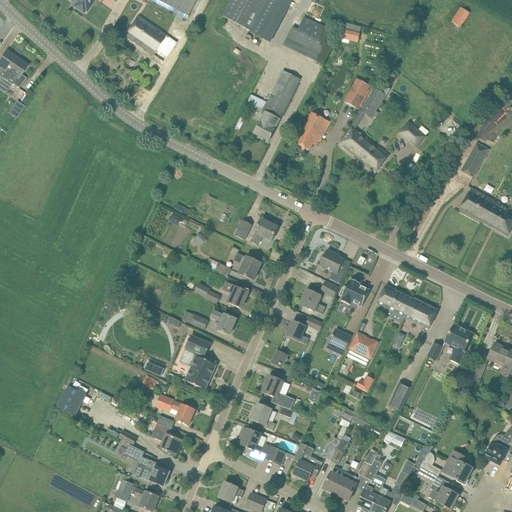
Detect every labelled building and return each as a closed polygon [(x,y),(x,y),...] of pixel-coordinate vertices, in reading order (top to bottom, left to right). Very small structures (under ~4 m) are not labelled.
[(74,6),(83,13),(85,10),(87,11),(94,0),(71,0),(76,4),(74,6)] [(149,0),(187,20),(197,0),(149,0)] [(250,32),(269,42),(291,0),(230,0),(222,16),(251,32),(250,32)] [(451,22),(461,28),(470,14),(461,8),(451,22)] [(138,17),(124,36),(163,64),(177,44),(138,17)] [(304,17),(298,30),(324,42),(330,30),(304,17)] [(166,32),(170,25),(164,21),(159,28),(166,32)] [(345,29),(342,40),(358,43),(360,33),(345,29)] [(2,78),(0,81),(0,89),(5,93),(11,84),(12,84),(19,89),(20,87),(26,78),(21,75),(22,74),(28,66),(17,58),(16,59),(7,52),(7,51),(1,59),(0,60),(0,66),(7,71),(2,78)] [(273,128),(277,119),(278,119),(299,79),(284,71),(262,112),(265,113),(254,134),(269,141),(275,130),(273,128)] [(344,101),(358,110),(370,86),(357,78),(344,101)] [(380,83),(360,111),(365,115),(372,120),(391,90),(380,83)] [(230,115),(245,123),(251,112),(252,113),(264,90),(252,84),(245,98),(240,96),(230,115)] [(17,101),(9,113),(17,119),(18,117),(25,107),(17,101)] [(330,123),(311,113),(295,144),(309,151),(315,140),(320,142),(330,123)] [(426,137),(408,122),(399,133),(416,149),(426,137)] [(365,139),(352,129),(339,145),(354,156),(354,155),(358,158),(357,159),(364,165),(375,174),(390,156),(379,147),(378,149),(366,139),(365,139)] [(489,150),(477,144),(461,171),(473,178),(489,150)] [(459,211),(482,223),(494,201),(472,189),(459,211)] [(494,201),(482,223),(489,227),(489,226),(508,237),(511,229),(511,213),(508,211),(509,209),(494,201)] [(169,213),(166,219),(180,227),(181,226),(197,234),(201,228),(180,218),(169,213)] [(250,243),(258,246),(262,237),(271,242),(278,228),(262,220),(250,243)] [(235,236),(245,241),(252,225),(242,221),(235,236)] [(200,233),(195,239),(202,245),(207,240),(200,233)] [(327,250),(320,266),(333,272),(329,279),(340,284),(346,272),(340,269),(345,260),(335,255),(336,254),(327,250)] [(239,274),(254,281),(261,264),(247,258),(246,258),(237,254),(234,261),(243,265),(239,274)] [(361,257),(357,263),(362,266),(366,259),(361,257)] [(219,263),(215,272),(228,278),(231,270),(219,263)] [(341,301),(350,306),(352,302),(362,307),(369,291),(359,286),(360,284),(352,280),(351,282),(349,281),(345,290),(343,289),(340,296),(342,297),(341,297),(343,298),(341,301)] [(232,295),(228,303),(241,309),(248,293),(227,283),(223,291),(232,295)] [(322,291),(334,297),(339,288),(327,283),(322,291)] [(195,293),(217,304),(220,297),(209,291),(206,288),(201,285),(199,284),(195,293)] [(377,304),(405,318),(414,299),(386,286),(377,304)] [(307,290),(300,305),(323,316),(326,309),(319,306),(323,298),(307,290)] [(414,299),(405,318),(429,330),(438,311),(414,299)] [(221,324),(218,331),(229,336),(236,320),(225,315),(224,317),(214,313),(211,320),(221,324)] [(196,316),(192,326),(204,331),(208,322),(196,316)] [(309,318),(306,326),(319,332),(323,324),(309,318)] [(172,325),(184,330),(186,324),(174,319),(172,325)] [(293,322),(286,336),(306,346),(310,338),(304,335),(307,328),(293,322)] [(454,325),(445,343),(457,349),(451,360),(459,364),(474,335),(454,325)] [(336,330),(329,345),(345,352),(352,338),(336,330)] [(357,332),(350,349),(371,360),(380,343),(373,339),(372,341),(366,338),(367,337),(357,332)] [(400,349),(404,335),(394,332),(391,347),(400,349)] [(192,367),(185,381),(205,390),(216,366),(204,360),(210,345),(190,336),(180,363),(192,367)] [(427,358),(436,362),(443,348),(434,343),(427,358)] [(502,375),(511,379),(511,353),(503,349),(504,348),(495,344),(488,359),(505,367),(502,375)] [(286,359),(288,356),(278,351),(271,363),(281,369),(285,361),(287,362),(288,360),(286,359)] [(474,361),(467,376),(479,382),(486,366),(474,361)] [(147,362),(144,370),(161,376),(164,369),(147,362)] [(147,375),(142,385),(153,391),(158,382),(147,375)] [(269,377),(263,393),(274,397),(272,403),(282,407),(291,410),(295,400),(279,394),(284,383),(279,380),(269,377)] [(413,388),(400,382),(388,407),(401,413),(413,388)] [(62,399),(58,408),(76,417),(87,396),(85,395),(88,390),(81,386),(78,391),(68,385),(62,399)] [(353,391),(351,396),(357,399),(359,394),(353,391)] [(312,393),(309,400),(316,403),(319,396),(312,393)] [(188,426),(195,410),(160,396),(155,408),(169,413),(171,410),(179,413),(176,421),(188,426)] [(264,427),(273,431),(276,424),(267,421),(272,410),(258,404),(251,420),(264,426),(264,427)] [(282,407),(279,414),(290,418),(291,418),(289,423),(294,425),(298,413),(293,411),(291,410),(282,407)] [(353,417),(352,420),(360,425),(364,417),(356,413),(353,417)] [(363,426),(368,431),(374,426),(369,421),(363,426)] [(169,436),(172,430),(157,424),(151,438),(152,438),(152,439),(163,443),(161,450),(176,457),(182,442),(169,436)] [(263,461),(266,459),(281,466),(286,454),(265,445),(263,449),(256,446),(261,435),(244,428),(240,437),(244,438),(241,445),(253,451),(251,456),(263,461)] [(138,439),(123,431),(119,438),(134,446),(138,439)] [(389,432),(384,441),(399,448),(404,439),(389,432)] [(294,433),(291,439),(298,443),(301,437),(294,433)] [(338,465),(350,438),(345,435),(341,442),(332,462),(335,464),(338,465)] [(488,449),(484,458),(499,466),(504,458),(508,451),(507,450),(510,446),(511,447),(511,437),(511,440),(505,436),(502,435),(500,435),(497,436),(495,438),(494,440),(492,442),(488,449)] [(332,462),(341,442),(333,438),(331,443),(324,458),(332,462)] [(323,463),(311,457),(314,450),(302,444),(294,461),(299,463),(294,475),(308,482),(311,475),(316,478),(323,463)] [(126,453),(133,456),(136,448),(130,445),(126,453)] [(427,471),(436,476),(438,477),(441,471),(433,466),(435,462),(435,458),(434,456),(430,452),(432,446),(424,446),(415,465),(420,467),(427,471)] [(357,475),(364,478),(376,458),(378,453),(371,450),(365,462),(364,462),(357,475)] [(452,459),(448,466),(447,465),(443,472),(465,484),(473,469),(466,466),(469,460),(455,453),(453,459),(452,459)] [(158,464),(142,458),(139,464),(146,467),(141,478),(163,487),(169,472),(157,467),(158,464)] [(383,461),(376,458),(364,478),(372,482),(383,461)] [(420,467),(416,474),(423,478),(427,471),(420,467)] [(331,493),(335,495),(346,473),(335,468),(333,474),(331,473),(324,489),(325,488),(331,492),(331,493)] [(403,488),(409,475),(402,472),(396,485),(403,488)] [(119,473),(113,490),(117,492),(115,498),(127,502),(134,485),(126,482),(128,477),(119,473)] [(346,473),(335,495),(342,498),(342,497),(349,500),(348,501),(349,501),(356,485),(350,482),(353,476),(346,473)] [(459,496),(447,490),(450,484),(438,477),(436,476),(430,489),(433,490),(429,498),(451,510),(459,496)] [(225,483),(219,498),(232,504),(235,495),(242,498),(244,491),(225,483)] [(368,511),(369,511),(380,489),(374,486),(375,486),(369,483),(358,506),(363,508),(363,510),(363,511),(365,511),(368,511)] [(386,511),(394,495),(388,492),(389,491),(382,487),(381,489),(380,489),(369,511),(371,511),(386,511)] [(142,501),(140,507),(151,511),(152,511),(159,497),(137,488),(134,497),(142,501)] [(247,504),(246,508),(256,511),(261,511),(263,510),(263,508),(268,510),(269,509),(271,502),(266,500),(251,494),(247,504)] [(409,507),(410,505),(424,511),(427,505),(414,498),(413,499),(404,495),(400,502),(409,507)]
